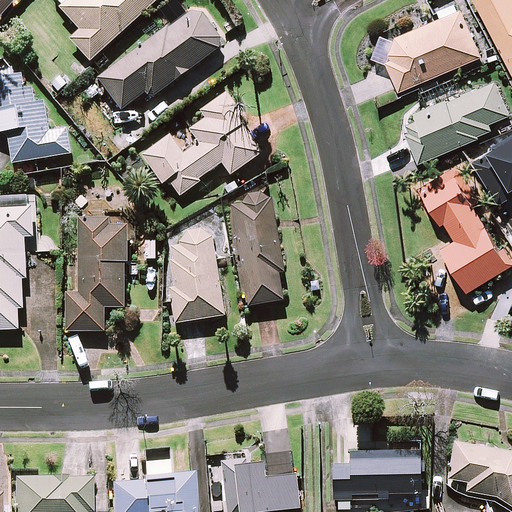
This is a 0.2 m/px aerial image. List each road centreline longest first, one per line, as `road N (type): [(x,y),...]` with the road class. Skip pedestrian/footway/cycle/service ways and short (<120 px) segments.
road 1 (residential): [(0,410),(171,401),(380,363)]
road 2 (residential): [(297,15),(334,122),(380,363)]
road 3 (residential): [(380,363),(511,376)]
